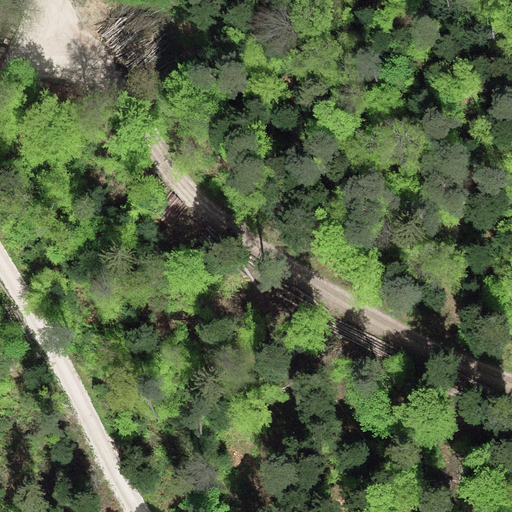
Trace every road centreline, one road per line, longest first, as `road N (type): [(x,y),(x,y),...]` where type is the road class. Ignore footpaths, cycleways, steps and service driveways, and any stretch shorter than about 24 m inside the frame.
road 1 (track): [(511,387),(375,322),(243,238),(186,186),(120,96),(47,44)]
road 2 (track): [(0,266),(147,511)]
